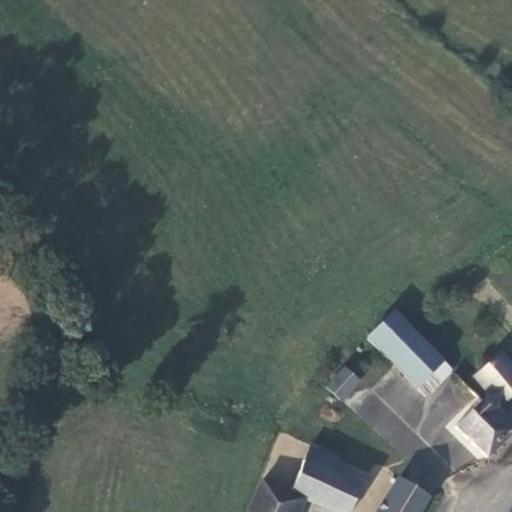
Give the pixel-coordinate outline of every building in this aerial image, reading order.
[(404,393),(431,367),(391,325),(373,308),(347,334),(404,393)] [(477,412),(501,388),(506,382),(479,348),(472,354),(467,348),(462,347),(458,350),(458,356),(461,361),(453,370),(467,388),(432,421),(466,456),(493,429),(477,412)] [(325,365),(307,384),(321,398),(339,379),(325,365)] [(285,444),(268,491),(280,495),(316,511),(326,511),(342,479),(311,467),(315,456),(285,444)] [(355,511),(399,511),(408,497),(394,488),(375,477),(355,511)] [(401,477),(394,488),(408,497),(419,487),(401,477)] [(274,511),(280,495),(268,491),(253,485),(237,480),(225,511),(274,511)]
